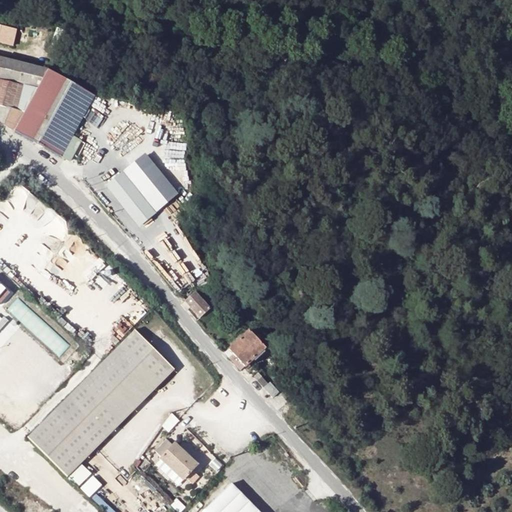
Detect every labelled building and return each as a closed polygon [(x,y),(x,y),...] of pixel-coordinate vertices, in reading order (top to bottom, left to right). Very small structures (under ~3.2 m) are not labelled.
[(16,32),(0,28),(0,44),(12,47),(16,32)] [(9,61),(0,59),(0,121),(16,132),(59,155),(69,161),(80,141),(72,137),(94,97),(48,71),(9,61)] [(177,195),(145,155),(107,185),(140,226),(177,195)] [(0,303),(2,305),(12,293),(0,281),(0,303)] [(186,301),(201,318),(211,309),(207,305),(196,292),(186,301)] [(229,350),(245,368),(266,348),(250,331),(229,350)] [(83,396),(36,444),(75,485),(131,428),(182,376),(143,336),(83,396)] [(245,368),(229,350),(225,354),(241,371),(245,368)] [(254,377),(259,382),(262,379),(258,373),(254,377)] [(268,385),(262,379),(259,382),(273,398),(279,393),(270,383),(268,385)] [(293,398),(288,393),(283,396),(288,402),(293,398)] [(168,438),(157,450),(162,454),(172,442),(168,438)] [(184,480),(186,478),(192,471),(198,465),(176,444),(162,459),(184,480)] [(198,476),(192,471),(186,478),(191,484),(198,476)] [(266,511),(240,483),(208,511),(266,511)]
